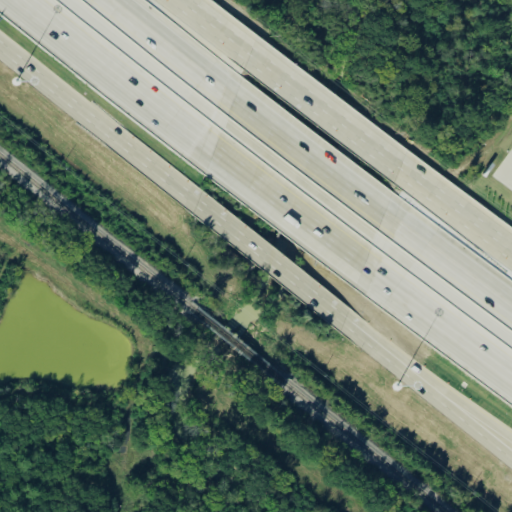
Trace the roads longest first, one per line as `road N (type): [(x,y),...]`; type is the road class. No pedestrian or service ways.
road 1 (primary): [(0,46),(194,206)]
road 2 (motorway): [(23,0),(213,146)]
road 3 (primary): [(341,323),(509,446)]
road 4 (motorway): [(213,146),(364,260)]
road 5 (primary): [(194,206),(341,323)]
road 6 (primary): [(396,174),(247,60)]
road 7 (motorway): [(379,225),(228,114)]
road 8 (motorway): [(364,260),(511,373)]
road 9 (motorway): [(228,114),(86,0)]
road 10 (motorway): [(511,322),(379,225)]
road 11 (primary): [(511,259),(396,174)]
